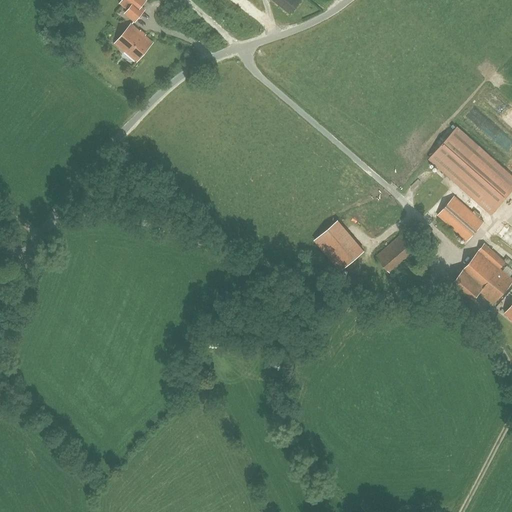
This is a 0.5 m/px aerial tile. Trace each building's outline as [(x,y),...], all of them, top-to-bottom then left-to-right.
[(123,0),(120,4),(128,11),(126,13),(135,20),(144,10),(140,7),(145,0),(123,0)] [(269,0),(284,14),(298,0),(269,0)] [(116,43),(137,60),(152,43),(131,25),(116,43)] [(511,189),(511,176),(478,147),(456,127),(429,158),(491,214),(511,189)] [(483,222),(454,197),(437,215),(467,241),(483,222)] [(335,218),(309,235),(332,269),(358,252),(335,218)] [(392,274),(417,252),(402,234),(376,256),(392,274)] [(439,244),(433,236),(426,242),(432,250),(439,244)] [(469,303),(481,289),(496,302),(511,283),(511,281),(499,270),(506,261),(484,243),(449,286),(469,303)]
